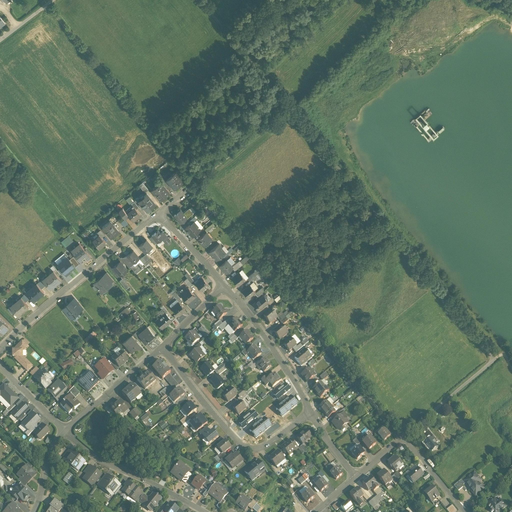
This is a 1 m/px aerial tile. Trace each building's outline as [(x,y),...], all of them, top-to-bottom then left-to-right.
[(166,179),(166,180),(171,187),(174,189),(183,182),(175,172),(166,179)] [(166,179),(163,176),(161,178),(163,180),(169,188),(171,187),(166,180),(166,179)] [(169,188),(163,180),(161,182),(167,190),(169,188)] [(167,190),(161,182),(151,189),(160,200),(169,193),(167,190)] [(148,190),(142,183),(139,185),(145,192),(148,190)] [(156,204),(147,193),(144,195),(143,194),(137,199),(142,205),(141,206),(143,207),(144,207),(146,210),(152,205),(153,206),(156,204)] [(130,196),(126,200),(130,205),(134,202),(130,196)] [(137,199),(134,202),(139,207),(140,209),(143,207),(141,206),(142,205),(137,199)] [(136,209),(135,207),(134,207),(128,213),(127,213),(128,215),(133,220),(140,214),(136,209)] [(125,211),(123,208),(119,211),(124,218),(128,215),(127,213),(128,213),(126,210),(125,211)] [(183,213),(180,210),(174,215),(181,223),(187,218),(183,213)] [(114,214),(108,219),(110,221),(113,224),(119,219),(114,214)] [(113,224),(110,221),(102,227),(111,238),(119,231),(113,224)] [(194,221),(185,228),(192,236),(200,229),(199,230),(197,227),(198,226),(194,221)] [(162,232),(160,234),(157,231),(151,236),(152,237),(156,241),(157,243),(161,239),(163,241),(167,238),(162,232)] [(211,240),(205,233),(203,235),(202,235),(201,236),(198,239),(200,242),(204,247),(211,240)] [(102,238),(100,235),(93,241),(99,248),(106,242),(102,238)] [(70,244),(65,238),(61,242),(65,247),(70,244)] [(151,247),(146,240),(139,246),(144,253),(149,249),(151,247)] [(225,253),(221,248),(221,247),(219,244),(208,253),(211,255),(212,254),(217,260),(225,253)] [(90,257),(81,245),(74,251),(75,252),(74,252),(83,263),(90,257)] [(219,258),(221,260),(228,255),(233,250),(231,248),(219,258)] [(133,251),(127,256),(133,263),(139,258),(133,251)] [(57,264),(65,274),(75,266),(74,266),(69,259),(65,254),(60,258),(62,260),(57,264)] [(146,254),(142,257),(148,264),(151,261),(147,256),(146,254)] [(240,260),(243,264),(251,257),(248,254),(240,260)] [(227,260),(230,257),(228,255),(221,260),(217,263),(219,265),(220,266),(227,260)] [(72,256),(69,259),(74,266),(78,263),(72,256)] [(127,256),(122,259),(129,267),(130,267),(133,264),(133,263),(127,256)] [(231,265),(227,260),(220,266),(225,273),(233,267),(231,265)] [(234,265),(237,269),(242,264),(239,260),(234,265)] [(127,270),(120,261),(113,267),(119,275),(119,274),(120,275),(127,270)] [(134,265),(133,264),(130,267),(135,273),(144,266),(142,264),(141,265),(139,262),(134,265)] [(262,271),(258,266),(254,270),(254,271),(252,273),(255,276),(262,271)] [(239,271),(246,278),(248,276),(241,269),(239,271)] [(53,271),(48,275),(55,284),(60,280),(57,276),(53,271)] [(262,271),(255,276),(257,279),(257,280),(264,274),(262,271)] [(239,272),(233,277),(239,285),(245,280),(239,272)] [(113,281),(107,273),(104,275),(111,283),(113,281)] [(246,278),(249,281),(255,276),(252,273),(246,278)] [(48,275),(42,280),(47,285),(50,289),(55,284),(48,275)] [(111,283),(104,275),(94,283),(98,288),(99,288),(102,292),(112,284),(111,283)] [(202,278),(196,283),(195,283),(201,291),(202,291),(202,290),(205,288),(205,287),(208,285),(201,276),(201,277),(202,278)] [(129,287),(123,278),(119,281),(126,289),(129,287)] [(189,287),(192,284),(187,278),(184,281),(189,287)] [(251,284),(242,291),(248,298),(255,291),(254,290),(257,287),(253,282),(251,284)] [(37,284),(31,288),(38,297),(44,293),(41,289),(37,284)] [(195,297),(186,286),(180,291),(182,293),(181,294),(188,303),(195,297)] [(31,288),(26,293),(30,298),(33,302),(38,297),(31,288)] [(262,288),(255,293),(257,296),(264,291),(262,288)] [(181,300),(175,292),(172,294),(178,302),(181,300)] [(267,301),(263,296),(261,298),(253,304),(258,310),(268,302),(267,301)] [(21,298),(21,297),(15,302),(23,311),(28,307),(25,303),(21,298)] [(176,300),(169,306),(171,308),(178,302),(176,300)] [(23,311),(15,302),(10,307),(15,312),(17,316),(23,311)] [(74,307),(70,302),(64,308),(71,317),(78,312),(74,307)] [(185,310),(178,302),(171,308),(178,316),(185,310)] [(79,303),(74,307),(78,312),(83,308),(79,303)] [(220,306),(212,313),(218,320),(226,314),(220,306)] [(277,318),(271,311),(263,317),(269,324),(277,318)] [(165,314),(156,321),(162,329),(171,321),(165,313),(165,314)] [(8,327),(0,318),(0,333),(1,334),(8,327)] [(242,326),(236,319),(228,325),(234,333),(242,326)] [(224,323),(219,327),(222,331),(228,326),(224,323)] [(204,337),(208,334),(202,326),(198,330),(204,337)] [(281,326),(273,332),(280,340),(287,334),(281,326)] [(155,337),(148,328),(139,335),(143,339),(147,344),(155,337)] [(139,335),(137,332),(133,334),(140,342),(143,339),(139,335)] [(197,337),(193,332),(185,338),(189,343),(191,342),(193,345),(199,339),(197,337)] [(247,332),(244,334),(244,333),(239,337),(246,345),(253,339),(252,339),(250,336),(247,332)] [(295,335),(292,337),(296,345),(300,343),(295,335)] [(140,347),(131,336),(122,344),(126,348),(131,355),(140,347)] [(238,340),(235,336),(229,341),(232,345),(238,340)] [(296,346),(291,339),(283,345),(289,352),(296,346)] [(22,342),(15,349),(15,351),(22,351),(27,347),(22,342)] [(199,344),(193,349),(195,352),(198,349),(199,348),(200,347),(201,346),(199,344)] [(256,348),(254,346),(249,350),(246,352),(247,353),(248,354),(249,353),(252,356),(251,356),(252,357),(252,356),(255,359),(254,359),(254,360),(255,359),(261,355),(258,351),(257,351),(255,349),(256,348)] [(201,352),(198,349),(195,352),(190,356),(191,355),(193,358),(192,359),(193,359),(196,363),(200,360),(201,361),(201,360),(204,357),(201,352)] [(308,353),(304,349),(299,354),(300,354),(294,359),(301,366),(313,356),(310,352),(308,353)] [(128,360),(120,351),(112,359),(116,364),(119,368),(128,360)] [(22,357),(15,357),(15,359),(23,368),(28,363),(22,357)] [(113,370),(104,360),(97,366),(101,371),(99,372),(104,378),(113,370)] [(270,366),(265,360),(256,367),(259,370),(261,368),(264,372),(270,366)] [(170,373),(160,362),(152,368),(162,380),(169,374),(170,373)] [(28,363),(23,368),(27,371),(32,366),(28,363)] [(365,371),(358,363),(355,366),(361,374),(365,371)] [(212,368),(208,364),(201,369),(207,377),(214,371),(213,372),(211,369),(212,368)] [(223,364),(214,371),(216,373),(224,367),(223,364)] [(225,370),(224,367),(216,373),(218,376),(225,370)] [(315,376),(309,369),(302,375),(307,382),(315,376)] [(35,379),(39,383),(47,375),(43,371),(41,373),(35,379)] [(100,382),(91,372),(83,379),(82,379),(87,384),(88,386),(89,385),(93,388),(100,382)] [(156,381),(148,372),(137,381),(145,390),(156,381)] [(328,377),(325,373),(319,377),(323,381),(328,377)] [(169,374),(164,378),(174,389),(179,385),(169,374)] [(274,375),(273,374),(267,379),(263,382),(266,386),(269,384),(272,388),(282,380),(279,377),(278,378),(276,374),(274,375)] [(47,375),(39,383),(43,388),(44,388),(49,382),(52,380),(47,375)] [(218,376),(211,381),(217,389),(224,384),(224,383),(223,384),(221,381),(222,381),(218,376)] [(83,379),(81,378),(77,382),(83,387),(87,384),(82,379),(83,379)] [(145,390),(137,381),(135,383),(143,392),(145,390)] [(324,388),(320,383),(322,382),(321,381),(315,386),(316,387),(313,389),(320,398),(329,391),(329,390),(329,391),(326,387),(324,388)] [(66,390),(58,382),(48,392),(56,400),(62,394),(66,390)] [(143,392),(135,383),(133,385),(140,394),(143,392)] [(277,388),(279,391),(286,385),(284,383),(277,388)] [(4,399),(11,392),(4,385),(0,389),(0,396),(1,396),(4,399)] [(140,394),(133,385),(127,389),(136,400),(141,395),(140,394)] [(289,390),(286,385),(279,391),(274,395),(278,399),(289,390)] [(73,388),(69,393),(74,398),(79,394),(73,388)] [(136,400),(127,389),(122,394),(130,404),(136,400)] [(169,393),(166,389),(159,394),(163,398),(169,393)] [(172,394),(169,397),(175,403),(184,396),(179,389),(172,394)] [(231,389),(227,392),(226,392),(222,395),(228,402),(236,395),(231,389)] [(18,399),(11,392),(4,399),(10,406),(13,404),(18,399)] [(245,393),(240,397),(237,399),(240,402),(245,398),(247,401),(250,399),(245,393)] [(62,394),(56,400),(59,403),(65,397),(62,394)] [(291,397),(276,409),(282,417),(297,405),(291,397)] [(69,401),(67,399),(63,402),(62,402),(63,403),(60,405),(69,414),(73,409),(74,410),(79,405),(72,398),(69,401)] [(121,401),(115,406),(124,416),(129,411),(121,401)] [(326,401),(319,407),(324,413),(331,407),(326,401)] [(245,408),(240,402),(232,408),(238,414),(245,408)] [(22,403),(18,407),(11,414),(17,421),(19,419),(24,414),(29,409),(22,403)] [(15,406),(13,404),(10,406),(2,414),(5,416),(15,406)] [(190,404),(181,411),(186,417),(188,418),(196,411),(190,404)] [(124,416),(115,406),(110,410),(119,420),(124,416)] [(335,412),(331,407),(324,413),(328,418),(335,412)] [(141,415),(136,409),(129,414),(134,420),(141,415)] [(253,419),(256,417),(252,412),(239,423),(243,428),(253,419)] [(146,413),(140,418),(142,421),(149,416),(146,413)] [(33,414),(29,417),(22,425),(28,432),(29,432),(34,426),(40,421),(33,414)] [(192,422),(189,424),(189,425),(196,433),(207,424),(200,415),(192,422)] [(340,416),(332,423),(335,427),(336,426),(340,430),(348,423),(344,418),(343,419),(341,416),(342,415),(340,416)] [(186,417),(180,422),(183,426),(189,420),(188,418),(186,417)] [(264,419),(250,431),(256,438),(270,426),(264,419)] [(189,420),(183,426),(185,428),(189,425),(189,424),(192,422),(190,420),(189,420)] [(37,428),(35,430),(37,433),(43,426),(41,424),(37,428)] [(34,426),(29,432),(28,432),(26,434),(28,437),(35,430),(37,428),(34,426)] [(49,431),(44,426),(43,426),(37,433),(35,434),(41,440),(49,431)] [(206,429),(199,435),(201,437),(202,436),(203,435),(208,431),(206,429)] [(390,436),(384,429),(378,434),(384,441),(390,436)] [(218,437),(213,431),(210,433),(208,431),(203,435),(202,436),(203,437),(209,445),(218,437)] [(311,437),(306,431),(297,438),(302,445),(311,437)] [(438,442),(428,431),(422,437),(426,442),(424,444),(431,452),(437,447),(435,444),(438,442)] [(376,445),(370,437),(363,443),(369,450),(376,445)] [(297,448),(290,440),(282,447),(288,455),(297,448)] [(225,441),(216,448),(221,453),(222,455),(224,453),(230,448),(225,441)] [(358,447),(351,453),(357,460),(364,454),(358,447)] [(69,450),(64,457),(65,458),(63,460),(66,462),(73,453),(69,450)] [(284,459),(277,451),(268,458),(276,467),(279,464),(284,459)] [(114,462),(118,456),(113,452),(109,458),(110,459),(109,460),(114,462)] [(80,459),(73,454),(73,453),(66,462),(78,472),(85,462),(80,459)] [(236,454),(233,457),(231,456),(228,459),(225,462),(226,461),(232,469),(236,465),(237,466),(243,462),(236,454)] [(226,456),(220,461),(222,464),(225,462),(228,459),(226,456)] [(403,466),(395,457),(387,463),(395,472),(403,466)] [(180,462),(171,473),(181,481),(182,481),(188,473),(182,469),(185,466),(180,462)] [(258,462),(255,465),(255,466),(252,469),(251,467),(244,472),(252,481),(261,474),(259,472),(263,469),(258,462)] [(0,464),(0,468),(6,474),(10,471),(1,463),(0,464)] [(330,464),(326,468),(330,473),(334,470),(330,464)] [(28,466),(19,475),(22,478),(21,479),(26,484),(36,474),(28,466)] [(89,466),(84,472),(87,474),(87,475),(92,468),(89,466)] [(101,475),(92,468),(87,475),(87,474),(83,479),(87,483),(89,480),(94,484),(101,475)] [(334,470),(330,473),(336,480),(342,475),(337,468),(334,470)] [(422,475),(416,468),(416,469),(410,473),(408,475),(414,482),(422,475)] [(390,479),(383,471),(377,476),(385,486),(389,483),(392,481),(390,479)] [(188,473),(182,481),(185,484),(192,475),(188,472),(188,473)] [(469,479),(469,478),(464,481),(469,488),(476,496),(480,493),(480,492),(484,489),(477,480),(478,478),(474,474),(469,479)] [(105,475),(98,484),(100,486),(103,483),(104,483),(108,477),(105,475)] [(399,482),(394,476),(390,479),(392,481),(389,483),(389,484),(392,482),(395,485),(399,482)] [(108,477),(104,483),(103,483),(100,486),(107,493),(108,491),(112,494),(119,486),(108,477)] [(328,487),(321,479),(319,477),(313,482),(315,485),(315,486),(320,492),(328,487)] [(201,481),(197,478),(192,485),(199,490),(203,486),(205,482),(202,480),(201,481)] [(376,484),(370,478),(362,484),(368,491),(371,489),(373,492),(378,488),(376,485),(376,484)] [(211,484),(206,480),(205,482),(203,486),(207,490),(208,489),(211,484)] [(464,484),(461,480),(454,486),(458,491),(463,487),(462,486),(464,484)] [(24,487),(21,483),(18,486),(19,487),(20,489),(21,488),(25,492),(27,490),(24,487)] [(135,488),(129,483),(129,484),(125,489),(122,492),(128,497),(135,488)] [(211,490),(208,494),(214,498),(221,489),(215,484),(211,490)] [(16,485),(9,492),(12,495),(19,487),(18,486),(17,487),(16,485)] [(21,488),(20,489),(19,487),(12,495),(17,500),(19,498),(23,502),(29,496),(25,492),(21,488)] [(314,497),(309,491),(308,491),(306,487),(299,493),(302,496),(301,496),(307,503),(314,497)] [(439,496),(432,487),(424,494),(432,503),(436,500),(437,499),(439,496)] [(135,488),(128,497),(134,501),(141,493),(135,488)] [(207,490),(203,496),(205,498),(208,494),(211,490),(208,489),(207,490)] [(221,489),(214,498),(219,503),(220,503),(222,500),(227,494),(221,489)] [(357,489),(349,495),(355,502),(356,502),(359,507),(362,504),(358,500),(363,496),(357,489)] [(141,493),(134,501),(137,503),(139,501),(143,495),(141,493)] [(149,500),(143,495),(139,501),(145,505),(149,500)] [(153,495),(150,499),(149,500),(145,505),(144,506),(144,507),(150,511),(154,507),(157,507),(156,504),(160,499),(158,498),(156,498),(153,495)] [(250,502),(243,497),(241,500),(240,499),(239,499),(236,504),(245,510),(248,507),(251,503),(250,502)] [(499,505),(494,498),(492,500),(492,499),(490,499),(488,500),(488,502),(488,503),(486,505),(491,511),(490,511),(499,511),(505,507),(502,503),(499,505)] [(257,502),(253,499),(250,502),(251,503),(248,507),(251,510),(257,502)] [(220,503),(219,503),(216,507),(219,509),(225,502),(222,500),(220,503)] [(59,511),(63,507),(54,501),(49,507),(51,508),(47,511),(59,511)] [(344,511),(347,511),(352,508),(348,503),(347,502),(340,507),(344,511)] [(178,510),(170,503),(166,508),(164,511),(176,511),(178,510)] [(340,507),(337,503),(332,506),(336,511),(340,507)]
